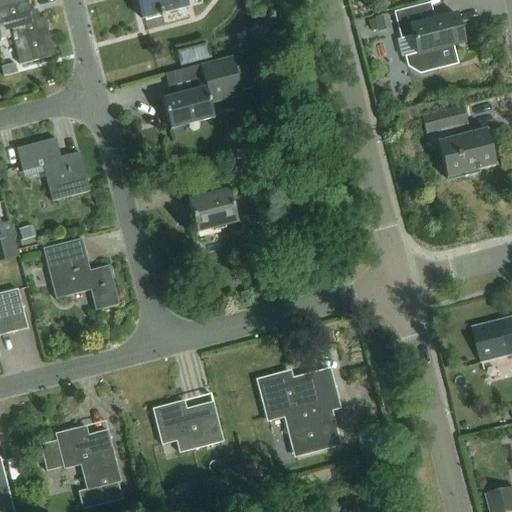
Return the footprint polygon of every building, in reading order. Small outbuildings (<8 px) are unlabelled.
[(20,65),(56,56),(46,18),(34,21),(29,0),(0,7),(0,33),(2,40),(13,37),(20,65)] [(186,0),(137,0),(143,22),(165,17),(164,15),(189,8),(186,0)] [(434,21),(430,5),(395,14),(399,31),(411,28),(418,55),(416,55),(409,67),(420,74),(458,65),(454,47),(465,44),(458,15),(434,21)] [(387,15),(374,18),(378,32),(390,28),(387,15)] [(242,97),(232,58),(201,66),(206,88),(161,99),(169,131),(214,119),(210,105),(242,97)] [(447,179),(496,167),(486,130),(471,134),(464,106),(422,117),(426,135),(437,132),(440,141),(437,142),(447,179)] [(53,202),(90,192),(80,153),(61,158),(56,139),(16,150),(22,173),(44,167),(53,202)] [(225,171),(229,187),(265,177),(261,162),(225,171)] [(230,190),(202,197),(188,201),(197,234),(238,223),(230,190)] [(32,227),(17,230),(20,242),(33,239),(35,238),(32,227)] [(44,249),(47,262),(56,299),(91,290),(96,310),(119,304),(110,266),(90,271),(82,240),(44,249)] [(0,294),(0,356),(1,356),(0,354),(0,336),(28,329),(18,290),(0,294)] [(511,319),(474,330),(483,364),(511,356),(511,319)] [(292,382),(291,374),(260,383),(270,423),(287,418),(297,456),(339,445),(329,409),(338,407),(329,372),(292,382)] [(184,402),(153,410),(162,446),(177,442),(180,454),(224,443),(214,403),(186,410),(184,402)] [(108,433),(89,438),(86,427),(55,436),(57,442),(40,446),(46,472),(64,468),(64,470),(80,466),(86,490),(78,493),(83,511),(123,500),(118,484),(121,483),(108,433)] [(0,511),(13,511),(1,460),(0,460),(0,511)] [(490,511),(511,511),(511,487),(486,494),(490,511)]
